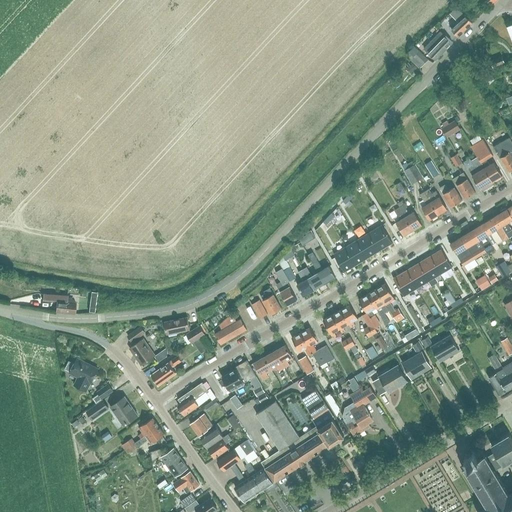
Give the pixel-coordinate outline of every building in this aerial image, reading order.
[(466,16),(460,10),(457,7),(450,13),(453,17),(459,22),(451,29),(458,36),(472,23),(466,16)] [(436,59),(453,42),(442,32),(425,49),(436,59)] [(419,51),(414,56),(423,64),(428,59),(419,51)] [(494,67),(504,63),(501,56),(491,60),(494,67)] [(442,129),(447,137),(460,128),(455,120),(442,129)] [(439,129),(430,136),(433,141),(442,134),(439,129)] [(511,140),(510,137),(493,146),(500,158),(502,157),(509,171),(511,171),(511,140)] [(483,138),(471,146),(481,161),(480,161),(493,181),(503,175),(494,162),(490,164),(487,159),(494,155),(483,138)] [(456,166),(462,163),(456,154),(451,157),(456,166)] [(426,164),(434,177),(440,174),(432,161),(426,164)] [(474,164),(468,168),(481,189),(493,181),(480,161),(474,165),(474,164)] [(415,164),(410,167),(418,181),(423,178),(415,164)] [(418,181),(410,167),(405,170),(404,170),(412,184),(418,181)] [(453,179),(466,198),(476,192),(463,172),(453,179)] [(401,177),(407,187),(412,184),(406,174),(401,177)] [(401,180),(396,183),(399,189),(405,186),(401,180)] [(445,184),(440,187),(451,207),(462,200),(454,187),(449,191),(445,184)] [(429,189),(424,192),(438,215),(447,209),(440,196),(436,191),(432,193),(429,189)] [(438,215),(431,202),(424,192),(420,194),(427,205),(422,207),(430,220),(438,215)] [(324,210),(334,204),(331,199),(321,205),(324,210)] [(404,204),(399,207),(413,230),(422,225),(414,211),(410,214),(404,204)] [(507,209),(496,216),(508,238),(511,235),(511,229),(511,230),(507,223),(511,219),(511,206),(508,209),(507,209)] [(413,230),(399,207),(395,210),(401,219),(396,222),(404,235),(413,230)] [(361,224),(362,230),(372,228),(367,214),(354,218),(356,225),(361,224)] [(504,240),(508,238),(496,216),(473,230),(479,240),(486,251),(487,251),(488,253),(495,249),(489,241),(494,238),(491,233),(497,229),(501,236),(502,236),(504,240)] [(382,225),(370,232),(381,250),(388,245),(393,242),(382,225)] [(332,227),(326,229),(329,236),(335,233),(332,227)] [(310,241),(316,238),(311,230),(306,233),(310,241)] [(479,240),(473,230),(462,236),(475,258),(486,251),(479,240)] [(370,232),(358,239),(369,257),(370,256),(379,251),(381,250),(370,232)] [(475,258),(462,236),(450,243),(463,265),(475,258)] [(358,239),(346,246),(357,264),(364,260),(369,257),(358,239)] [(346,246),(334,254),(345,272),(353,266),(357,264),(346,246)] [(436,252),(430,256),(440,274),(452,267),(442,249),(436,252)] [(318,272),(325,283),(336,277),(329,266),(323,269),(313,252),(308,255),(318,272)] [(419,263),(418,263),(429,281),(435,277),(440,274),(430,256),(427,258),(419,263)] [(478,261),(484,269),(489,266),(483,257),(478,261)] [(280,262),(285,269),(290,266),(286,259),(280,262)] [(503,276),(511,271),(505,261),(497,266),(503,276)] [(410,268),(406,270),(417,288),(429,281),(418,263),(410,268)] [(290,266),(285,269),(284,270),(291,281),(296,277),(290,266)] [(325,283),(318,272),(312,276),(307,267),(303,269),(314,289),(325,283)] [(282,268),(276,272),(283,284),(278,287),(288,304),(297,299),(287,282),(290,281),(282,268)] [(314,289),(303,269),(298,272),(302,278),(304,281),(297,285),(303,296),(314,289)] [(401,273),(394,278),(404,296),(417,288),(406,270),(401,273)] [(492,283),(498,279),(494,274),(489,277),(492,283)] [(481,290),(490,284),(487,278),(478,283),(481,290)] [(385,283),(376,288),(386,306),(389,310),(391,313),(397,323),(404,318),(398,308),(395,310),(389,300),(393,297),(385,283)] [(262,300),(270,314),(272,314),(273,316),(278,313),(277,311),(281,308),(270,288),(264,291),(267,297),(262,300)] [(376,288),(367,294),(378,311),(386,324),(390,321),(385,313),(389,310),(386,306),(376,288)] [(89,310),(95,311),(97,291),(91,290),(89,310)] [(67,296),(58,295),(43,293),(42,300),(56,302),(55,311),(75,313),(76,303),(67,302),(67,296)] [(415,303),(424,298),(421,293),(412,298),(415,303)] [(367,294),(359,299),(368,315),(363,318),(368,326),(372,334),(377,332),(374,327),(380,324),(374,313),(378,311),(367,294)] [(259,299),(252,303),(260,318),(267,313),(259,299)] [(350,304),(341,309),(349,323),(351,327),(354,325),(355,324),(353,321),(358,318),(350,304)] [(349,323),(341,309),(332,314),(342,332),(345,330),(343,327),(349,323)] [(167,319),(190,315),(189,310),(166,314),(167,319)] [(342,332),(332,314),(323,320),(333,337),(336,335),(334,332),(340,329),(342,332)] [(177,333),(177,331),(190,329),(188,317),(165,321),(168,333),(170,332),(170,335),(177,333)] [(221,344),(247,329),(241,319),(215,334),(221,344)] [(200,337),(205,334),(199,325),(187,333),(192,342),(194,341),(200,337)] [(133,341),(145,333),(141,326),(128,335),(133,341)] [(368,326),(364,329),(369,337),(372,334),(368,326)] [(328,361),(320,348),(317,350),(313,344),(318,341),(310,327),(301,332),(307,343),(312,352),(313,352),(320,366),(328,361)] [(307,343),(301,332),(292,337),(300,351),(305,349),(308,355),(312,352),(307,343)] [(450,334),(431,346),(440,361),(459,350),(450,334)] [(349,335),(345,337),(350,345),(353,343),(349,335)] [(427,335),(421,339),(426,347),(432,343),(427,335)] [(377,339),(384,349),(388,346),(382,336),(377,339)] [(200,337),(194,341),(197,346),(203,342),(200,337)] [(350,345),(345,337),(340,340),(345,348),(350,345)] [(143,338),(130,347),(142,364),(155,355),(143,338)] [(502,341),(509,354),(511,352),(511,344),(508,338),(502,341)] [(419,340),(413,344),(417,352),(423,348),(419,340)] [(157,357),(167,351),(163,344),(153,350),(157,357)] [(286,344),(275,350),(284,367),(290,364),(287,360),(293,357),(286,344)] [(327,344),(320,348),(328,361),(328,362),(335,358),(327,344)] [(366,350),(372,358),(378,355),(373,346),(366,350)] [(284,367),(275,350),(264,356),(272,369),(277,366),(279,371),(284,367)] [(421,351),(402,363),(411,378),(430,367),(421,351)] [(489,357),(495,368),(501,365),(494,354),(489,357)] [(169,362),(151,375),(159,385),(176,373),(172,367),(181,361),(178,356),(169,362)] [(272,369),(264,356),(254,362),(263,379),(269,376),(266,372),(272,369)] [(306,356),(299,360),(307,374),(314,370),(306,356)] [(357,359),(362,366),(366,364),(362,356),(357,359)] [(87,362),(78,358),(75,363),(69,361),(65,369),(71,371),(70,372),(79,377),(75,385),(86,391),(90,383),(91,383),(98,368),(91,365),(86,363),(87,362)] [(236,369),(222,377),(229,390),(244,382),(256,375),(249,362),(248,362),(247,360),(235,367),(236,369)] [(511,362),(503,368),(511,383),(511,362)] [(378,376),(379,378),(372,382),(380,394),(387,390),(388,392),(407,381),(397,364),(378,376)] [(372,366),(365,370),(368,375),(376,371),(372,366)] [(511,387),(511,383),(503,368),(488,377),(499,395),(511,387)] [(365,370),(355,376),(358,381),(368,375),(365,370)] [(179,398),(181,403),(178,405),(185,415),(199,405),(195,400),(207,392),(208,394),(210,392),(203,382),(179,398)] [(113,390),(109,384),(98,392),(99,394),(102,398),(113,390)] [(262,385),(254,389),(258,395),(265,391),(262,385)] [(372,419),(363,404),(376,396),(369,386),(362,391),(360,387),(350,394),(355,401),(345,407),(343,417),(355,435),(365,429),(362,426),(372,419)] [(329,418),(310,430),(314,437),(321,433),(329,446),(330,445),(333,446),(337,444),(337,441),(344,436),(333,420),(336,418),(324,401),(324,400),(317,389),(301,399),(309,411),(310,410),(315,418),(325,411),(329,418)] [(266,393),(259,397),(261,401),(268,397),(266,393)] [(102,398),(99,394),(93,398),(96,402),(102,398)] [(230,398),(237,408),(243,404),(236,394),(230,398)] [(125,396),(111,406),(124,425),(138,415),(125,396)] [(208,411),(219,403),(215,398),(204,405),(208,411)] [(92,419),(108,408),(103,400),(87,411),(92,419)] [(314,437),(310,430),(300,437),(276,400),(257,413),(281,449),(262,462),(275,481),(300,465),(302,467),(307,463),(306,461),(329,446),(321,433),(314,437)] [(207,418),(204,413),(190,422),(199,435),(208,429),(203,421),(207,418)] [(235,429),(240,425),(233,415),(227,418),(235,429)] [(141,438),(159,426),(153,417),(139,427),(143,432),(139,435),(141,438)] [(164,434),(159,426),(141,438),(143,441),(147,438),(151,443),(164,434)] [(216,426),(200,437),(208,448),(208,447),(209,447),(224,437),(223,437),(216,426)] [(224,437),(209,447),(215,457),(229,448),(226,443),(232,439),(228,433),(223,437),(224,437)] [(495,452),(487,457),(495,470),(502,466),(502,467),(511,460),(511,438),(510,435),(491,446),(495,452)] [(125,448),(134,442),(131,437),(122,444),(125,448)] [(247,440),(218,460),(225,470),(254,450),(247,440)] [(138,446),(134,442),(125,448),(128,453),(138,446)] [(162,456),(176,475),(187,467),(174,448),(162,456)] [(509,493),(508,493),(504,486),(505,485),(504,484),(503,485),(499,478),(500,477),(499,476),(498,477),(495,470),(487,457),(486,455),(487,455),(486,454),(485,455),(482,451),(483,450),(482,450),(481,450),(479,450),(478,449),(477,449),(477,450),(475,452),(473,449),(465,455),(468,460),(464,462),(466,466),(465,467),(464,466),(463,466),(464,468),(463,469),(464,470),(465,469),(468,474),(467,474),(467,475),(468,474),(472,482),(471,482),(472,483),(473,482),(477,489),(476,490),(477,491),(478,490),(482,498),(481,498),(482,499),(483,499),(487,506),(486,507),(485,505),(480,507),(482,509),(479,511),(478,510),(477,510),(478,511),(511,511),(511,488),(508,491),(509,493)] [(258,481),(263,489),(273,482),(263,468),(257,472),(253,467),(257,464),(254,459),(245,465),(252,476),(256,482),(258,481)] [(199,484),(191,471),(174,483),(179,490),(183,487),(187,492),(199,484)] [(242,474),(238,476),(242,482),(235,486),(245,501),(263,489),(258,481),(256,482),(252,476),(246,479),(242,474)] [(192,493),(182,500),(186,506),(196,499),(192,493)] [(196,500),(185,507),(188,511),(191,511),(196,509),(197,511),(213,511),(217,509),(210,498),(200,505),(196,500)]
